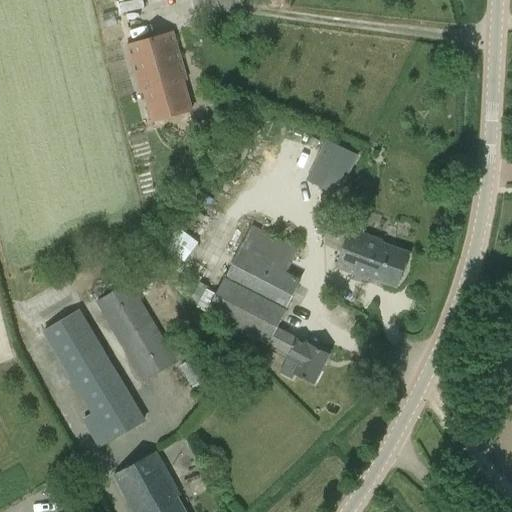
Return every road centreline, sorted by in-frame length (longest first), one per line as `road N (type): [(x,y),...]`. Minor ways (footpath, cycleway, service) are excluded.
road 1 (tertiary): [(347,511),(450,325),(474,258),(497,0)]
road 2 (track): [(417,390),(461,426),(511,499)]
